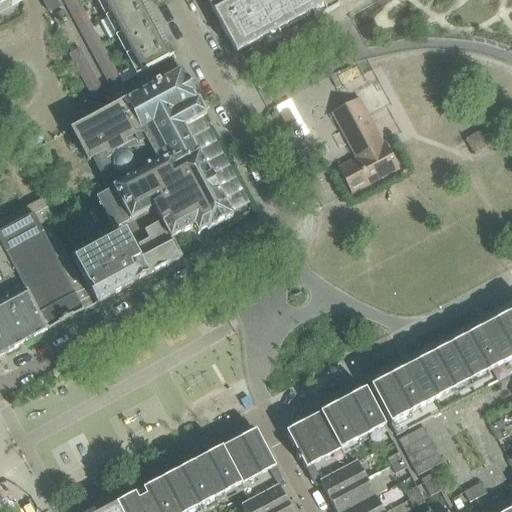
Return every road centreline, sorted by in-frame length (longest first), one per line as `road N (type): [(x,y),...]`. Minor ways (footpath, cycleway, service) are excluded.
road 1 (residential): [(0,384),(290,227),(172,0)]
road 2 (residential): [(76,511),(266,410)]
